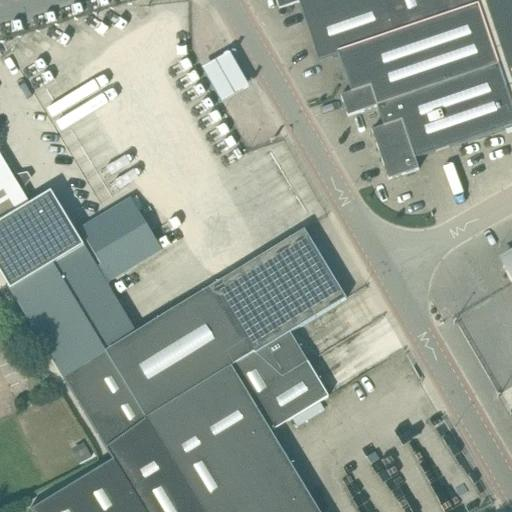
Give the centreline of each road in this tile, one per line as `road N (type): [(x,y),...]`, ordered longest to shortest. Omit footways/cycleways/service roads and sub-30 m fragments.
road 1 (unclassified): [(397,279),(233,0)]
road 2 (unclassified): [(511,479),(397,279)]
road 3 (unclassified): [(397,279),(511,182)]
